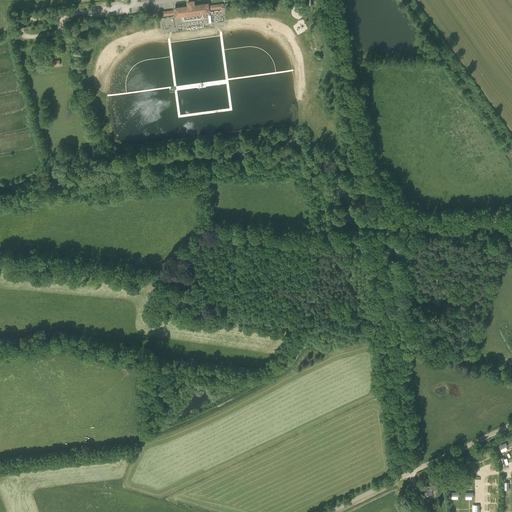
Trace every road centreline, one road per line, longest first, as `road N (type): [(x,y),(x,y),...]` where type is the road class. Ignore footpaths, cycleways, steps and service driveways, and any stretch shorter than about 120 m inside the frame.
road 1 (track): [(0,261),(273,289),(338,319),(389,330)]
road 2 (unclassified): [(330,511),(511,424)]
road 3 (track): [(389,330),(416,490)]
